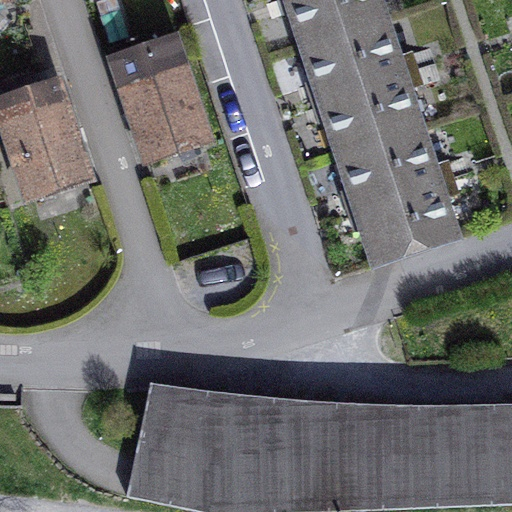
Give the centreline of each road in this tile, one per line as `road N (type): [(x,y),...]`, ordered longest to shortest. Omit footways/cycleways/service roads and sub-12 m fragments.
road 1 (residential): [(62,0),(174,352)]
road 2 (residential): [(215,0),(321,319)]
road 3 (residential): [(511,259),(321,319)]
road 4 (residential): [(174,352),(0,364)]
road 5 (residential): [(321,319),(174,352)]
